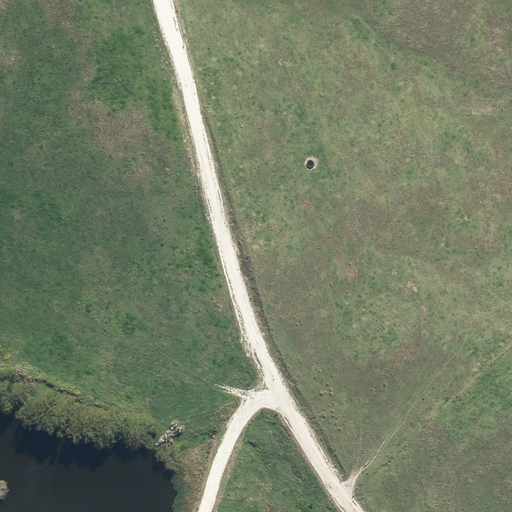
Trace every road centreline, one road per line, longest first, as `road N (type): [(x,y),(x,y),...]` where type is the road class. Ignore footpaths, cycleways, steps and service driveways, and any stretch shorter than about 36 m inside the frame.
road 1 (track): [(154,0),(183,83),(239,324),(272,398),(344,511)]
road 2 (track): [(206,511),(227,433),(240,415),(272,398)]
